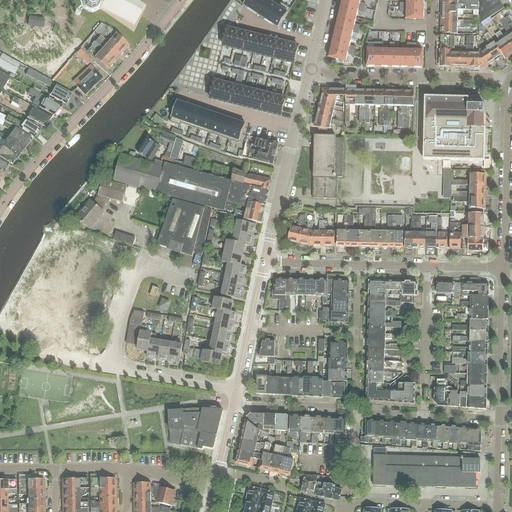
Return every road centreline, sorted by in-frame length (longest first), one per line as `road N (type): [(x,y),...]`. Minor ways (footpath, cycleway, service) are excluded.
road 1 (residential): [(234,391),(110,368),(136,277),(147,270),(188,282)]
road 2 (residential): [(0,211),(140,52)]
road 3 (unclassified): [(503,267),(511,85)]
road 4 (residential): [(430,26),(425,78),(309,69)]
road 5 (residential): [(500,418),(354,411)]
road 6 (unclassified): [(500,415),(503,273)]
road 7 (unclassified): [(264,262),(295,126)]
road 8 (residential): [(356,396),(359,264)]
road 9 (residential): [(354,411),(232,403)]
